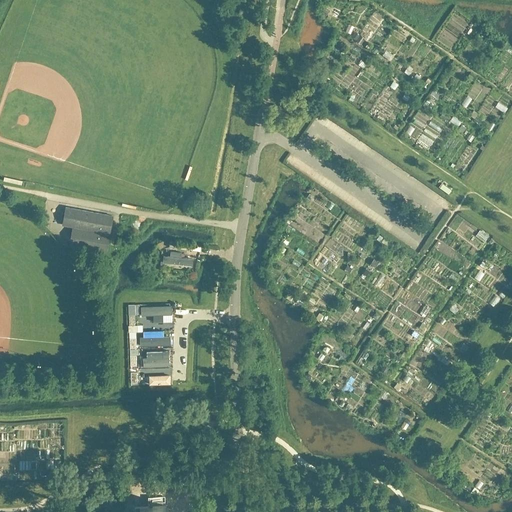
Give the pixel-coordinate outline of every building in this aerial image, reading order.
[(432,90),(430,94),(436,98),(439,94),(432,90)] [(456,109),(463,97),(457,94),(450,105),(456,109)] [(443,131),(446,126),(434,118),(431,123),(443,131)] [(415,143),(418,139),(408,132),(405,136),(415,143)] [(453,139),(440,152),(450,162),(463,150),(453,139)] [(426,145),(424,149),(436,157),(439,153),(426,145)] [(441,183),(438,187),(448,194),(451,190),(441,183)] [(338,220),(333,205),(326,207),(324,201),(309,206),(316,227),(338,220)] [(107,245),(112,216),(76,209),(76,210),(65,208),(62,225),(72,227),(69,246),(105,253),(107,245)] [(474,239),(483,246),(487,241),(478,234),(474,239)] [(184,252),(184,256),(195,257),(196,249),(169,245),(168,249),(184,252)] [(195,261),(186,260),(186,256),(170,254),(169,259),(161,258),(160,267),(193,271),(195,261)] [(465,311),(472,312),(473,299),(463,297),(462,305),(466,306),(465,311)] [(295,305),(301,310),(305,305),(300,300),(295,305)] [(395,304),(388,314),(393,317),(400,308),(395,304)] [(425,309),(419,317),(429,323),(434,315),(425,309)] [(170,350),(150,351),(150,358),(144,358),(144,365),(170,364),(170,350)] [(478,480),(474,485),(480,489),(484,483),(478,480)]
